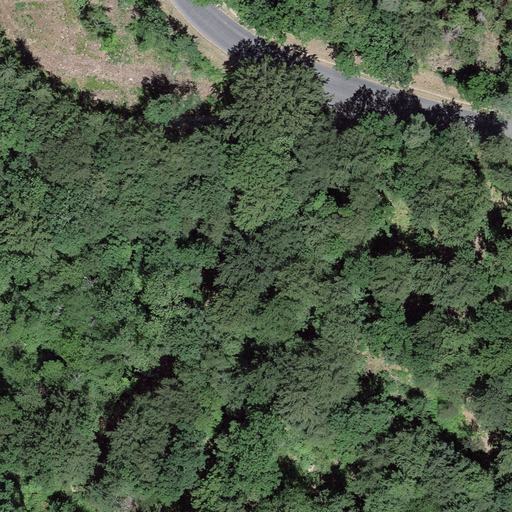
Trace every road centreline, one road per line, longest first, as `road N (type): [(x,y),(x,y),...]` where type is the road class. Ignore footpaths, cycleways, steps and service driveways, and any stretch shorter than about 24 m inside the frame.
road 1 (track): [(423,111),(378,120),(119,124),(0,67)]
road 2 (tertiary): [(511,135),(272,61),(190,0)]
